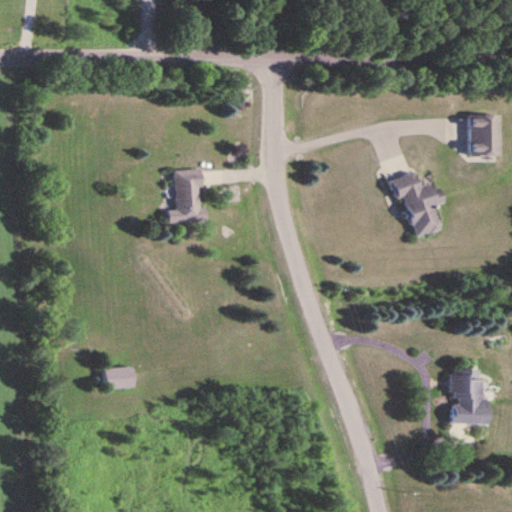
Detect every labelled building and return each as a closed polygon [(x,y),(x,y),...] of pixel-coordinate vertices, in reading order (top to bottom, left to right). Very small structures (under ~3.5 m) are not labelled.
[(493,113),(464,112),(463,153),(493,154),(493,113)] [(163,221),(201,218),(200,203),(197,204),(195,167),(169,169),(172,208),(163,208),(163,221)] [(383,179),(390,197),(395,195),(410,235),(434,227),(426,204),(437,200),(429,179),(412,184),(407,170),(383,179)] [(131,385),(128,364),(100,367),(103,388),(131,385)] [(479,422),(480,397),(475,397),(475,377),(470,377),(470,368),(443,367),(443,395),(451,395),(451,403),(445,403),(444,422),(479,422)]
